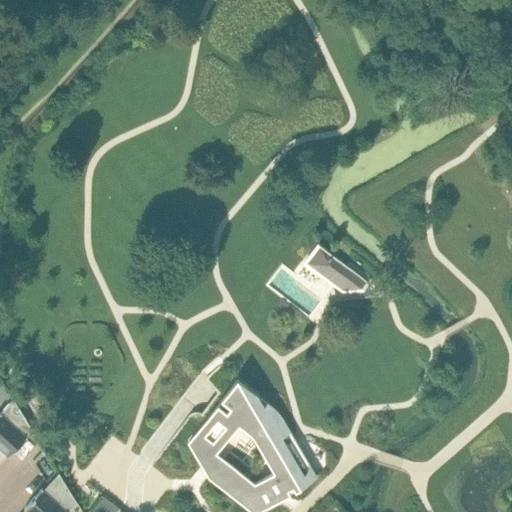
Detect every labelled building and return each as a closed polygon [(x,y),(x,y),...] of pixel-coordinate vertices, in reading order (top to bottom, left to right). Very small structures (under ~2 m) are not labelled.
[(344,263),(330,282),(342,291),(356,272),(344,263)] [(354,282),(363,289),(369,282),(360,275),(354,282)] [(275,407),(274,406),(272,405),(271,403),(236,376),(188,440),(206,454),(207,454),(208,455),(210,455),(211,455),(212,454),(215,452),(221,457),(207,476),(254,511),(317,475),(277,409),(276,408),(275,407)] [(0,452),(2,450),(9,456),(26,436),(24,434),(30,428),(30,429),(32,428),(13,398),(0,411),(0,452)] [(67,511),(77,502),(58,472),(57,473),(58,474),(43,490),(41,488),(23,507),(28,511),(67,511)]
